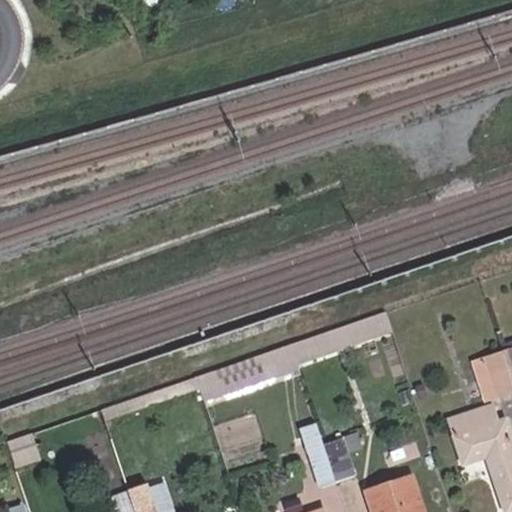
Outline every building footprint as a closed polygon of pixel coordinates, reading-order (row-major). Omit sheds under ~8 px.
[(407,312),(403,300),(388,305),(392,316),(407,312)] [(297,365),(391,334),(384,315),(291,346),(297,365)] [(204,402),(299,371),(297,365),(291,346),(196,378),(199,389),(204,402)] [(511,350),(503,353),(511,380),(511,350)] [(511,392),(511,380),(503,353),(473,363),(486,401),(511,392)] [(105,420),(199,389),(196,378),(101,409),(105,420)] [(492,406),(448,422),(463,466),(485,458),(503,511),(507,511),(511,510),(511,441),(505,419),(497,422),(492,406)] [(358,434),(342,440),(347,455),(363,449),(358,434)] [(322,488),(336,483),(324,446),(321,438),(307,443),(322,488)] [(324,446),(336,483),(354,477),(347,455),(342,440),(324,446)] [(423,511),(411,477),(365,493),(372,511),(423,511)] [(129,492),(135,511),(153,511),(145,487),(129,492)] [(115,511),(135,511),(129,492),(111,499),(115,511)]
